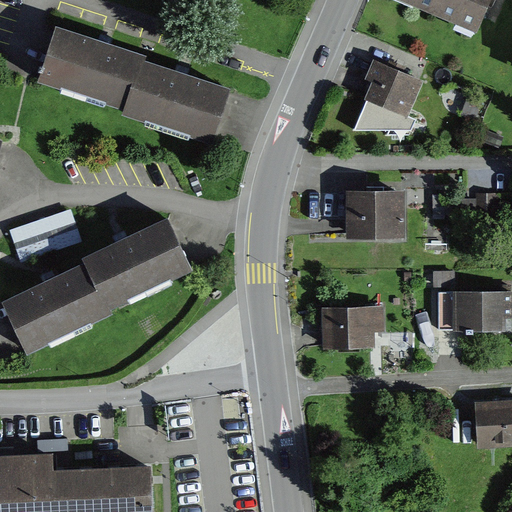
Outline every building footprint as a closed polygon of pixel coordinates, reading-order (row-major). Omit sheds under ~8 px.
[(478,39),(492,0),(395,0),(392,7),(478,39)] [(144,47),(57,18),(38,73),(126,102),(142,53),(144,47)] [(229,82),(142,53),(126,102),(124,109),(210,138),(229,82)] [(424,81),(375,60),(365,83),(373,87),(366,103),(408,121),(424,81)] [(405,242),(404,196),(346,196),(346,242),(405,242)] [(23,256),(84,240),(76,209),(15,225),(23,256)] [(76,261),(79,268),(99,312),(191,270),(168,220),(76,261)] [(79,268),(0,304),(24,356),(103,320),(99,312),(79,268)] [(511,336),(511,294),(445,296),(446,331),(469,330),(469,338),(511,336)] [(387,335),(385,309),(321,313),(324,351),(378,347),(377,336),(387,335)] [(479,450),(511,447),(511,406),(476,409),(479,450)] [(0,455),(0,511),(150,511),(148,463),(50,467),(50,455),(0,455)]
